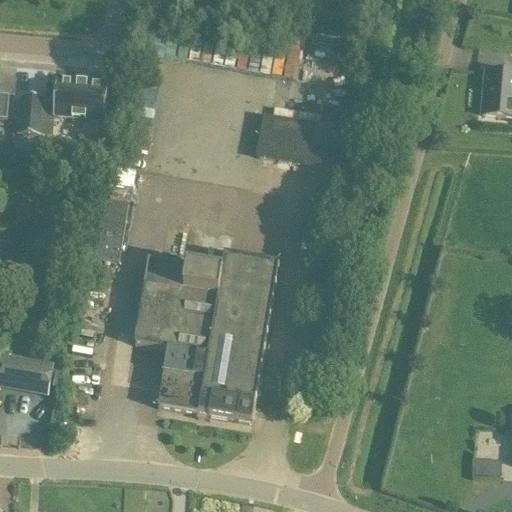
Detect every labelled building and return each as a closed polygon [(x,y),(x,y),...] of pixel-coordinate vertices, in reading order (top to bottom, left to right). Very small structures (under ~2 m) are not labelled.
[(511,76),(485,75),(482,118),(511,120),(511,76)] [(17,137),(42,139),(42,138),(41,138),(42,124),(54,125),(54,120),(103,124),(103,125),(104,125),(108,88),(106,88),(106,89),(87,88),(87,86),(86,86),(86,87),(78,87),(78,85),(77,85),(77,87),(57,85),(57,84),(56,84),(54,105),(45,104),(45,100),(20,98),(20,100),(21,100),(18,136),(17,136),(17,137)] [(0,121),(6,122),(9,98),(0,97),(0,121)] [(342,176),(352,115),(324,110),(320,130),(263,120),(256,161),(342,176)] [(95,157),(80,156),(79,166),(95,168),(95,157)] [(128,208),(105,204),(96,262),(119,265),(128,208)] [(256,403),(279,269),(224,259),(221,277),(148,264),(134,348),(168,354),(158,411),(252,427),(256,403)] [(0,386),(45,393),(49,363),(0,355),(0,386)] [(478,475),(503,476),(503,460),(478,460),(478,475)]
